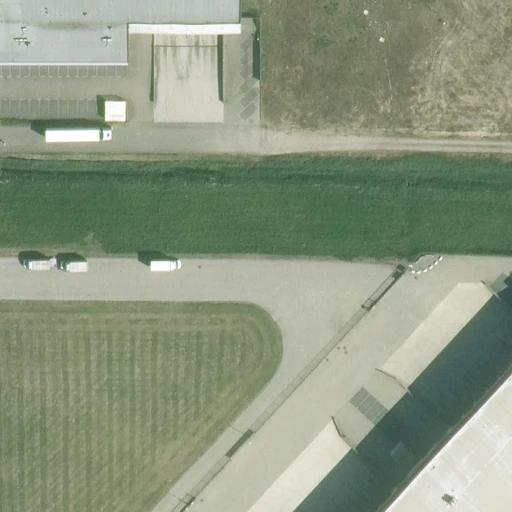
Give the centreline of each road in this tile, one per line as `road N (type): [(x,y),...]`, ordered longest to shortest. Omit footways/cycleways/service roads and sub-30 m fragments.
road 1 (unclassified): [(256,141),(0,140)]
road 2 (track): [(256,141),(511,146)]
road 3 (unknown): [(0,76),(155,79),(156,141)]
